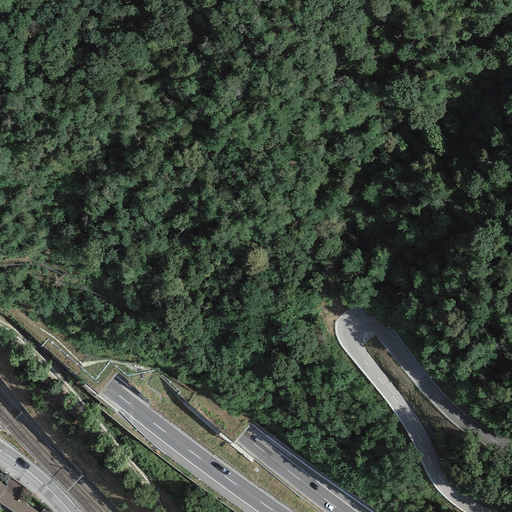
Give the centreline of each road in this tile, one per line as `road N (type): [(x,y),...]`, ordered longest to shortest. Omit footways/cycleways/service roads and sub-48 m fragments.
road 1 (motorway): [(341,511),(156,358),(0,191)]
road 2 (secondary): [(511,447),(453,414),(375,322),(361,318),(348,329),(438,478),(477,511)]
road 3 (motorway): [(0,292),(164,433),(274,511)]
road 4 (track): [(0,324),(11,327),(147,484),(160,511)]
